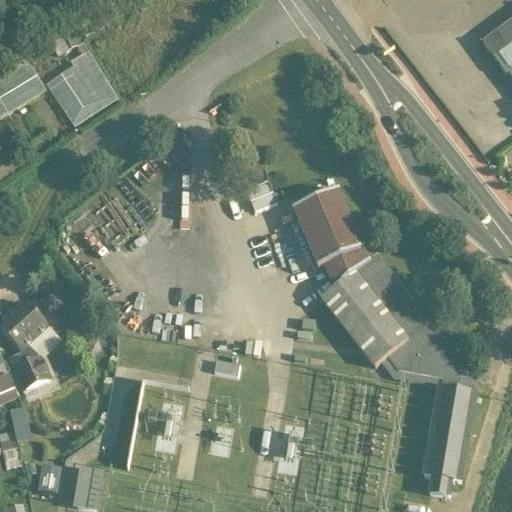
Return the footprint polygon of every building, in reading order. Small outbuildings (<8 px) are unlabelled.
[(110,24),(102,8),(89,14),(98,31),(110,24)] [(53,48),(60,43),(74,35),(67,25),(47,38),(53,48)] [(511,27),(485,47),(485,46),(483,48),(507,80),(509,79),(508,78),(511,75),(511,27)] [(60,43),(68,55),(81,47),(74,35),(60,43)] [(118,102),(88,56),(72,67),(75,71),(48,89),(75,130),(118,102)] [(0,121),(46,94),(30,67),(0,84),(0,121)] [(278,207),(269,186),(247,194),(256,216),(278,207)] [(339,194),(293,214),(294,216),(295,215),(319,272),(318,272),(318,273),(332,268),(340,287),(336,290),(337,291),(371,265),(370,263),(368,265),(363,254),(365,254),(364,252),(363,253),(339,196),(340,196),(339,194)] [(436,338),(375,261),(371,265),(337,291),(322,303),(323,305),(327,301),(370,355),(365,359),(375,372),(379,368),(388,362),(389,363),(414,343),(420,350),(436,338)] [(50,332),(27,307),(0,331),(0,332),(22,357),(29,351),(50,332)] [(440,393),(472,398),(474,386),(436,338),(420,350),(414,343),(389,363),(399,376),(444,384),(442,393),(441,393),(440,393)] [(41,362),(29,351),(22,357),(26,367),(41,362)] [(26,367),(14,373),(24,396),(51,384),(42,362),(41,362),(26,367)] [(441,393),(442,393),(444,384),(399,376),(389,363),(388,362),(379,368),(392,385),(440,393),(441,393)] [(217,365),(215,377),(239,382),(241,370),(217,365)] [(10,379),(0,383),(0,398),(15,393),(10,379)] [(15,393),(0,398),(0,408),(19,400),(15,393)] [(440,393),(425,480),(434,482),(431,498),(449,501),(452,485),(461,486),(476,399),(472,398),(440,393)] [(10,411),(0,414),(0,419),(1,423),(12,421),(10,414),(10,411)] [(62,473),(44,470),(40,496),(58,499),(62,473)] [(101,477),(82,474),(76,511),(99,511),(105,477),(101,477)]
